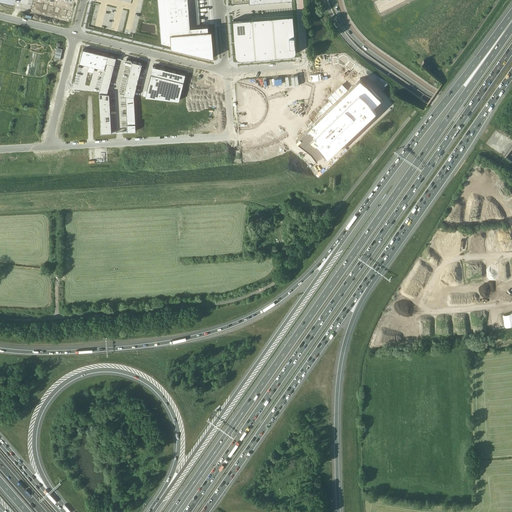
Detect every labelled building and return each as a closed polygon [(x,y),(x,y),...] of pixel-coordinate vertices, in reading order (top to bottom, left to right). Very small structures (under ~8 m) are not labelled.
[(35,0),(34,0),(31,11),(43,14),(46,3),(35,0)] [(157,0),(161,41),(171,43),(171,46),(214,57),(211,29),(208,30),(208,25),(190,26),(187,0),(157,0)] [(46,3),(43,14),(56,17),(58,6),(46,3)] [(58,6),(56,17),(68,20),(71,9),(58,6)] [(293,15),(233,19),(235,55),(236,56),(236,57),(237,58),(238,58),(238,59),(239,59),(240,59),(241,59),(291,55),(292,55),(293,54),(294,54),(294,53),(295,53),(295,52),(295,51),(295,50),(293,15)] [(62,50),(56,49),(54,57),(60,59),(62,50)] [(83,49),(79,62),(105,69),(108,55),(83,49)] [(108,55),(106,62),(114,64),(116,57),(108,55)] [(132,61),(130,68),(140,70),(142,63),(132,61)] [(147,89),(145,97),(179,100),(185,74),(186,74),(153,66),(151,74),(147,89)] [(333,104),(297,141),(319,162),(330,151),(332,154),(384,102),(360,78),(337,100),(332,95),(328,99),(333,104)]
